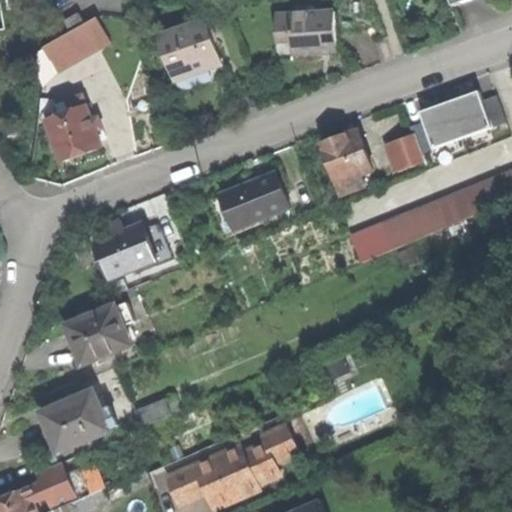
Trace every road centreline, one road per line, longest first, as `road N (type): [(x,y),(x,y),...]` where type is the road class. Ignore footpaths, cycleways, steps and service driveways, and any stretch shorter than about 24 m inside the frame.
road 1 (residential): [(22,229),(92,195),(511,41)]
road 2 (residential): [(0,358),(24,271),(22,229)]
